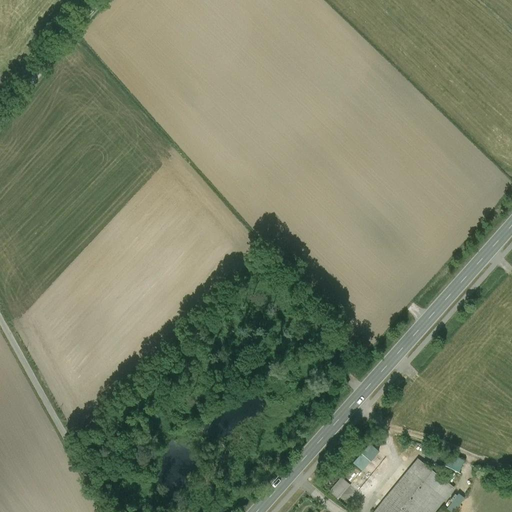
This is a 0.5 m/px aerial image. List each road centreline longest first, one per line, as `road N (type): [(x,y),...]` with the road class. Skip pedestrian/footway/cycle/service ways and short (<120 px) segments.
road 1 (secondary): [(256,511),(511,225)]
road 2 (unclassified): [(0,319),(107,511)]
road 3 (unclassified): [(101,0),(0,120)]
